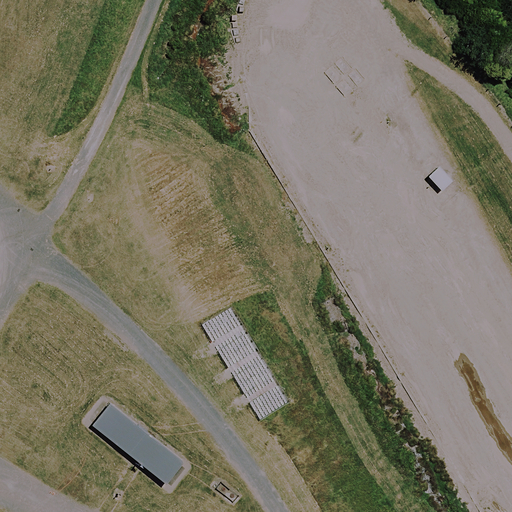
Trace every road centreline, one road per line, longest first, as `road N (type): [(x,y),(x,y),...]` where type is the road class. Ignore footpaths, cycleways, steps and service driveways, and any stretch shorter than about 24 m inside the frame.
road 1 (track): [(346,0),(511,299)]
road 2 (track): [(34,233),(78,123),(144,0)]
